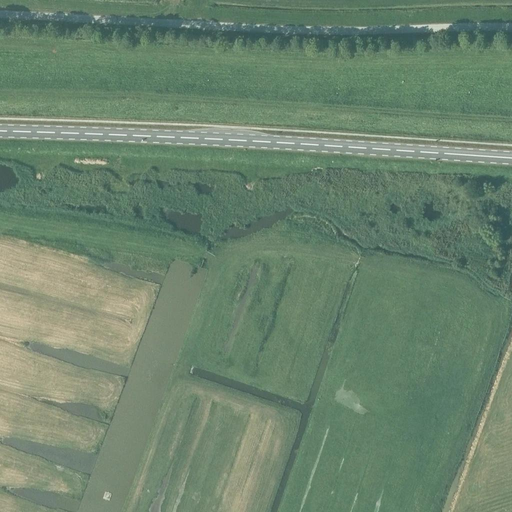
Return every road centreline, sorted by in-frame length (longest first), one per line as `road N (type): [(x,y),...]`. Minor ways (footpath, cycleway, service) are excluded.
road 1 (primary): [(511,157),(0,130)]
road 2 (unclassified): [(511,29),(351,32),(0,16)]
